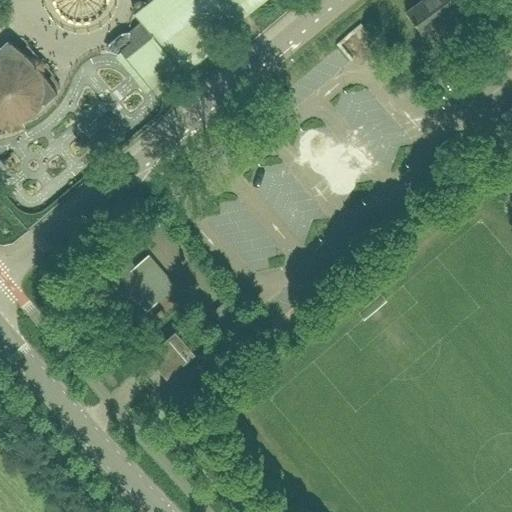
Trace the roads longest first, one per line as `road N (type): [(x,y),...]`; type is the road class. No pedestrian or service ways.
road 1 (unclassified): [(0,275),(330,0)]
road 2 (tertiary): [(162,511),(0,330)]
road 3 (track): [(0,171),(22,198),(35,201),(84,161),(96,140),(148,108),(149,96),(135,81)]
road 4 (track): [(124,69),(108,61),(87,66),(53,120),(0,146)]
road 5 (track): [(41,159),(135,81)]
